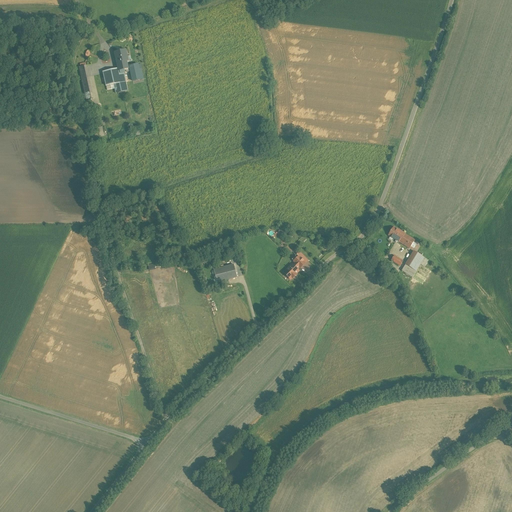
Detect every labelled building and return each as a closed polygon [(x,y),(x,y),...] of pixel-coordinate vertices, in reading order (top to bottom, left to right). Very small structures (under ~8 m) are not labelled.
[(117,63),(127,61),(128,61),(126,50),(115,53),(117,63)] [(128,67),(127,61),(117,63),(119,69),(103,72),(107,86),(114,84),(116,93),(128,91),(126,83),(124,74),(130,72),(132,82),(143,79),(140,64),(128,67)] [(93,99),(85,66),(79,67),(86,100),(93,99)] [(415,241),(393,227),(388,235),(396,240),(396,242),(398,243),(399,242),(410,249),(415,241)] [(299,257),(305,263),(308,261),(300,252),(297,255),(299,257)] [(428,260),(414,252),(402,271),(412,278),(421,264),(424,266),(428,260)] [(403,261),(394,256),(391,260),(400,266),(403,261)] [(299,257),(294,262),(296,263),(299,267),(300,268),(305,263),(299,257)] [(292,265),(284,273),(291,279),(292,278),(293,278),(296,275),(299,271),(297,270),(299,267),(296,263),(293,266),(292,265)] [(214,269),(217,282),(237,276),(234,264),(214,269)]
